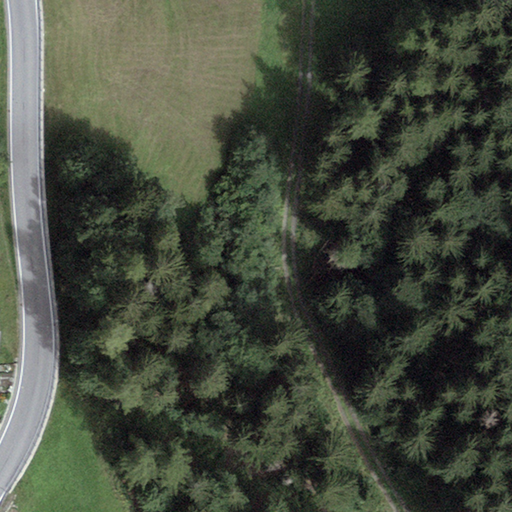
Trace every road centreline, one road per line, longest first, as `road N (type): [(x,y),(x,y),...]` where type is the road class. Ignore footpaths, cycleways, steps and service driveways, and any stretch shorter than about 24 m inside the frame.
road 1 (track): [(416,511),(296,314),(293,160),(319,0)]
road 2 (tertiary): [(24,0),(36,315),(31,424),(0,477)]
